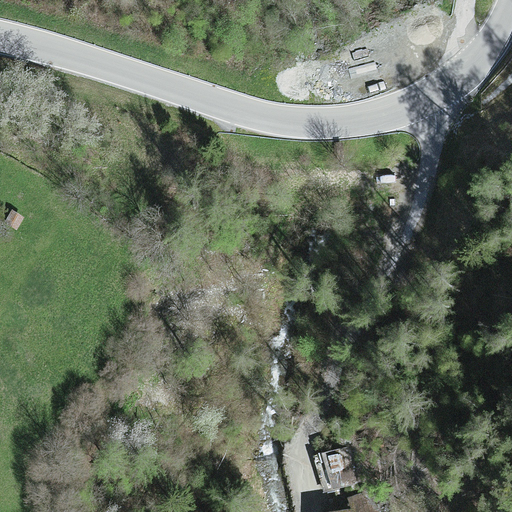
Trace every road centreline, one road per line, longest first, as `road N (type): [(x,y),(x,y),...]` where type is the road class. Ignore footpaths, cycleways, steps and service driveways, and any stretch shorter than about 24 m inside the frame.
road 1 (tertiary): [(432,94),(369,117),(273,118),(0,34)]
road 2 (residential): [(303,511),(304,455),(352,320),(407,229),(426,175),(436,123),(432,94)]
